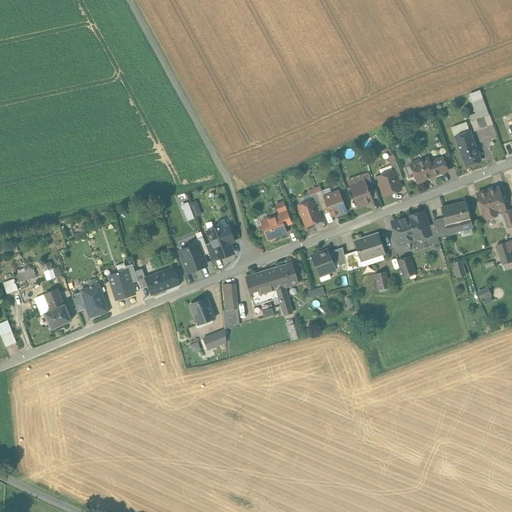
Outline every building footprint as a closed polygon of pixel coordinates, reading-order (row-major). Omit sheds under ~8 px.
[(483,89),(469,92),(474,113),(470,114),(473,130),(490,126),(483,89)] [(470,132),(454,137),(465,167),(481,161),(470,132)] [(450,157),(443,159),(447,170),(454,167),(450,157)] [(443,158),(435,161),(440,174),(448,171),(447,170),(443,159),(443,158)] [(428,159),(421,161),(418,160),(414,162),(413,164),(410,165),(414,176),(416,181),(419,182),(424,181),(425,178),(433,175),(434,176),(440,174),(435,161),(430,163),(428,159)] [(403,179),(397,163),(391,166),(393,171),(397,181),(403,179)] [(410,165),(405,167),(409,178),(414,176),(410,165)] [(391,166),(379,170),(381,176),(378,177),(380,181),(379,184),(380,187),(382,188),(385,196),(400,190),(397,181),(393,171),(391,166)] [(374,188),(370,176),(364,178),(365,182),(368,190),(374,188)] [(365,182),(350,188),(357,206),(372,201),(368,190),(365,182)] [(498,188),(477,194),(483,216),(486,215),(486,217),(489,218),(494,217),(496,214),(495,212),(505,209),(498,188)] [(324,197),(322,191),(316,193),(322,210),(328,208),(324,197)] [(324,197),(328,208),(331,216),(346,210),(339,192),(324,197)] [(322,210),(316,193),(310,196),(312,201),(313,201),(317,212),(322,210)] [(177,199),(186,221),(195,218),(186,196),(177,199)] [(197,200),(190,202),(195,216),(202,214),(197,200)] [(312,201),(299,206),(301,211),(300,213),(301,216),(303,217),(306,226),(320,221),(317,212),(313,201),(312,201)] [(465,201),(441,207),(444,218),(446,227),(447,227),(470,221),(465,201)] [(511,211),(511,210),(502,212),(507,228),(511,226),(511,211)] [(291,223),(286,212),(278,215),(279,216),(279,215),(283,226),(291,223)] [(428,226),(423,212),(409,216),(409,217),(417,239),(416,239),(416,240),(425,237),(431,235),(428,226)] [(279,216),(261,222),(268,239),(270,240),(274,239),(275,236),(286,233),(283,226),(279,215),(279,216)] [(409,217),(392,223),(399,244),(405,242),(407,244),(410,243),(411,240),(416,239),(417,239),(409,217)] [(444,218),(433,221),(434,224),(438,237),(449,234),(447,227),(446,227),(444,218)] [(434,224),(428,226),(431,235),(425,237),(427,238),(429,244),(439,241),(438,237),(434,224)] [(219,227),(207,231),(217,259),(222,258),(229,255),(227,250),(232,249),(229,243),(234,241),(228,226),(220,229),(219,227)] [(378,234),(355,242),(361,261),(385,253),(378,234)] [(511,260),(506,242),(497,245),(503,265),(511,261),(511,260)] [(206,266),(198,244),(180,251),(188,272),(206,266)] [(343,247),(333,251),(334,252),(337,261),(339,266),(346,263),(344,255),(343,247)] [(328,250),(312,257),(319,276),(335,270),(329,254),(328,250)] [(355,251),(344,255),(346,263),(348,271),(360,267),(355,251)] [(334,252),(329,254),(333,263),(337,261),(334,252)] [(409,257),(398,261),(403,278),(415,274),(409,257)] [(461,260),(452,263),(457,278),(466,275),(461,260)] [(62,275),(59,266),(53,268),(51,261),(41,264),(46,280),(62,275)] [(269,270),(274,290),(276,290),(285,287),(298,283),(292,263),(269,270)] [(145,278),(148,286),(151,295),(180,285),(173,267),(145,278)] [(16,279),(4,283),(5,287),(4,287),(6,294),(20,290),(18,282),(36,277),(34,270),(15,276),(16,279)] [(274,290),(269,270),(246,277),(251,298),(267,293),(274,290)] [(127,271),(119,273),(118,273),(117,273),(117,274),(109,277),(116,300),(135,294),(127,271)] [(385,272),(375,274),(379,290),(389,287),(385,272)] [(145,278),(143,273),(136,276),(141,289),(148,286),(145,278)] [(235,283),(223,285),(225,310),(238,309),(235,283)] [(99,285),(92,287),(91,287),(90,287),(91,288),(81,291),(90,317),(107,312),(99,285)] [(285,287),(276,290),(284,315),(293,312),(285,287)] [(323,287),(313,290),(315,297),(325,294),(323,287)] [(489,287),(477,290),(479,300),(491,297),(489,287)] [(57,289),(44,294),(51,311),(45,313),(48,321),(51,329),(58,326),(59,329),(65,326),(64,324),(71,321),(68,313),(67,313),(57,289)] [(313,290),(305,292),(307,299),(315,297),(313,290)] [(267,293),(251,298),(253,305),(270,300),(267,293)] [(207,298),(190,305),(198,325),(215,318),(207,298)] [(272,308),(262,311),(264,317),(274,314),(272,308)] [(225,310),(223,310),(225,329),(239,325),(238,309),(225,310)] [(296,323),(285,327),(286,330),(288,330),(292,340),(301,338),(296,323)] [(225,330),(203,339),(207,350),(226,343),(225,330)] [(12,332),(1,337),(6,347),(17,343),(12,332)] [(193,352),(201,349),(197,341),(189,344),(193,352)]
